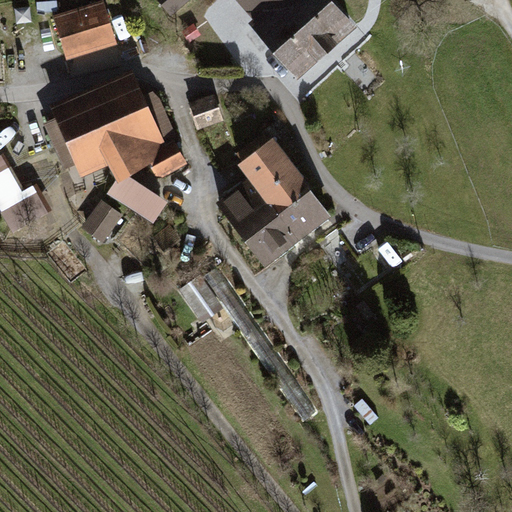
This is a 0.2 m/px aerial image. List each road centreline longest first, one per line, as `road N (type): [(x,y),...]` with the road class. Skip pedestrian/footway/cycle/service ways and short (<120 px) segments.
road 1 (track): [(358,511),(321,378),(206,223),(202,179),(173,82)]
road 2 (track): [(173,82),(275,88),(323,178),(361,213),(511,257)]
road 3 (track): [(173,82),(125,74),(0,94)]
road 4 (unknown): [(374,0),(367,21),(285,100)]
